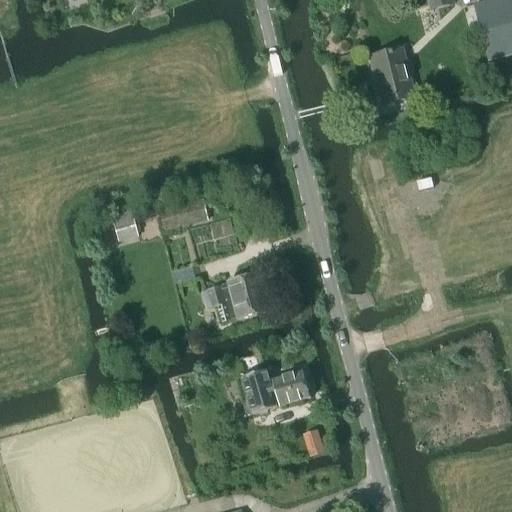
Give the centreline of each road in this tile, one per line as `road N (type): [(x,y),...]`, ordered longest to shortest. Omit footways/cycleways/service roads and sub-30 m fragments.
road 1 (tertiary): [(386,511),(259,0)]
road 2 (track): [(1,140),(280,87)]
